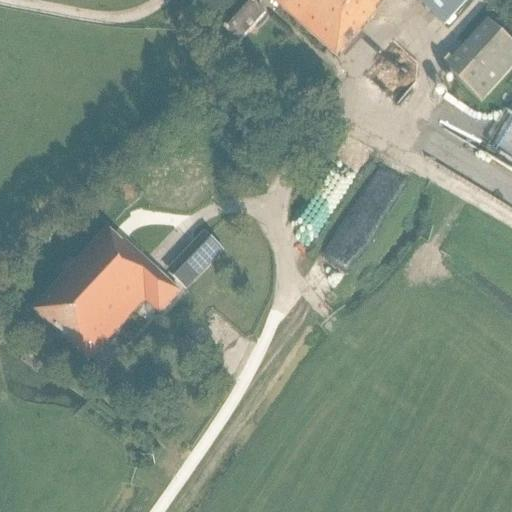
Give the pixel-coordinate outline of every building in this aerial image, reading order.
[(241,0),(216,28),(237,47),(265,16),(256,8),(263,0),(271,0),(336,58),(377,13),(375,12),(385,0),(414,0),(444,26),(467,0),(241,0)] [(481,103),(511,68),(511,46),(487,24),(445,70),(481,103)] [(290,143),(280,124),(269,130),(281,149),(290,143)] [(438,138),(495,171),(503,159),(446,126),(438,138)] [(167,282),(175,274),(182,266),(171,256),(155,272),(124,242),(122,245),(107,231),(75,265),(69,259),(60,268),(66,274),(32,312),(89,363),(145,302),(159,316),(179,294),(167,282)] [(221,250),(205,234),(182,259),(198,274),(221,250)] [(326,241),(304,274),(333,293),(355,259),(326,241)]
